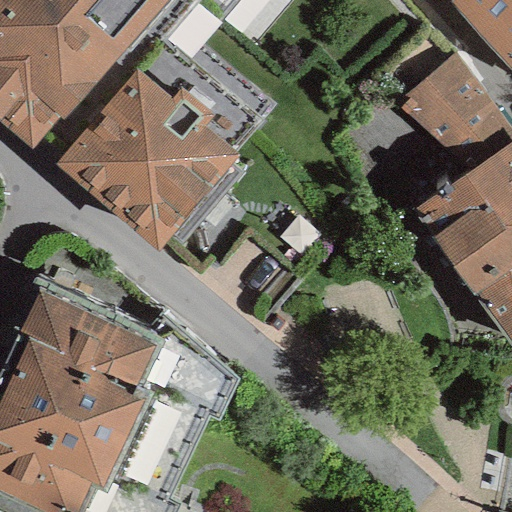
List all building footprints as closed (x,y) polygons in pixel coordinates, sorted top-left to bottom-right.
[(0,0),(0,122),(31,149),(58,118),(63,122),(150,19),(127,0),(0,0)] [(127,0),(150,19),(167,0),(127,0)] [(511,0),(452,0),(450,3),(511,75),(511,0)] [(409,99),(399,109),(470,172),(511,142),(511,134),(453,53),(403,96),(409,99)] [(231,165),(236,159),(202,129),(213,117),(182,90),(172,102),(136,71),(55,163),(158,253),(172,236),(180,243),(241,173),(231,165)] [(511,142),(470,172),(447,188),(445,182),(434,190),(437,194),(409,212),(511,352),(511,142)] [(82,511),(93,491),(105,496),(153,395),(140,389),(164,341),(43,283),(0,371),(0,496),(32,511),(82,511)]
